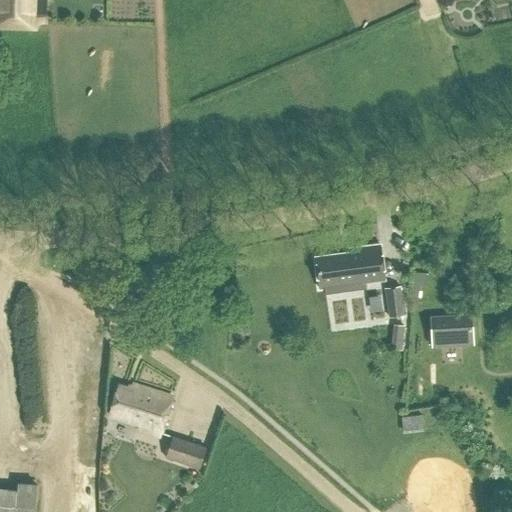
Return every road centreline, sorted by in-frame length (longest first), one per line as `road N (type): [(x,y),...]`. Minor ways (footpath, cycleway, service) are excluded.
road 1 (unclassified): [(0,237),(55,242),(200,230),(363,202),(511,158)]
road 2 (track): [(354,511),(218,396),(31,268)]
